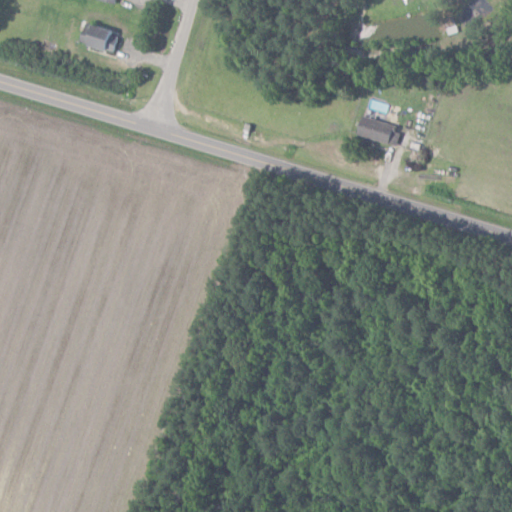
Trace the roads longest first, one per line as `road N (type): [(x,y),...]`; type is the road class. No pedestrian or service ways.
road 1 (secondary): [(511,236),(0,78)]
road 2 (residential): [(155,125),(192,0)]
